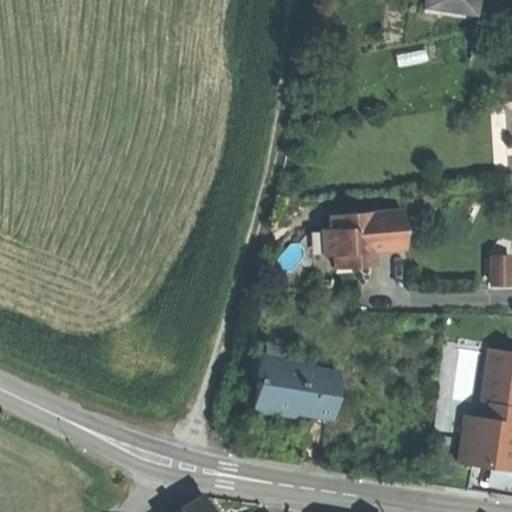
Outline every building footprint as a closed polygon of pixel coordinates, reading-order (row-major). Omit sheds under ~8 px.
[(425,0),(424,6),(473,12),(474,0),(425,0)] [(373,252),(404,250),(401,211),(328,216),(329,229),(319,230),(321,255),(331,254),(349,253),(350,267),(374,265),(373,252)] [(339,268),(350,267),(349,253),(331,254),(332,268),(339,268)] [(489,259),(489,284),(508,284),(508,259),(489,259)] [(465,411),(458,460),(511,466),(511,346),(488,344),(479,413),(465,411)] [(253,380),(250,402),(273,406),(274,403),(282,404),(291,406),(291,409),(328,415),(335,371),(310,367),(310,364),(258,355),(254,376),(249,375),(249,379),(253,380)] [(177,511),(210,511),(200,497),(177,511)]
